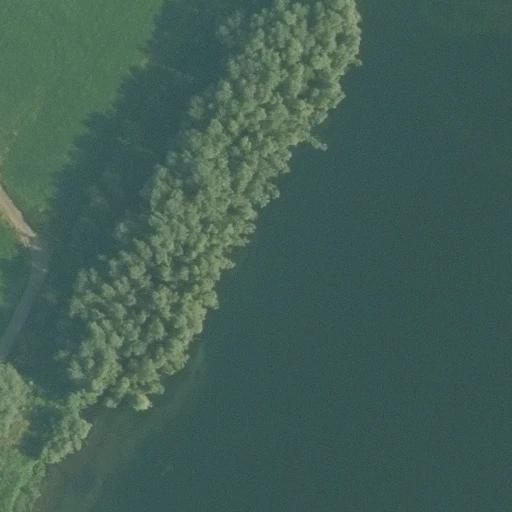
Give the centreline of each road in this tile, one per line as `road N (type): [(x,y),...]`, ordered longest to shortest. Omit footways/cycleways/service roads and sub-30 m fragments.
road 1 (track): [(35,287),(117,112),(187,0)]
road 2 (unclassified): [(0,357),(35,287),(35,255),(0,196)]
